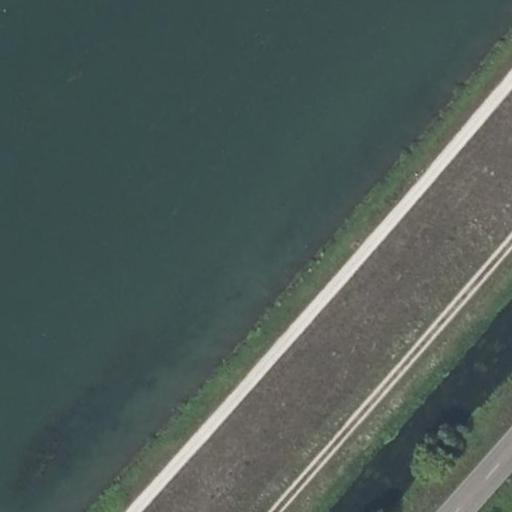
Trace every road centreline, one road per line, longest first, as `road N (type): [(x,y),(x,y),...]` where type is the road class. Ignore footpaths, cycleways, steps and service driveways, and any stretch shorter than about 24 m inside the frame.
road 1 (track): [(511,79),(357,265),(131,511)]
road 2 (track): [(511,236),(263,511)]
